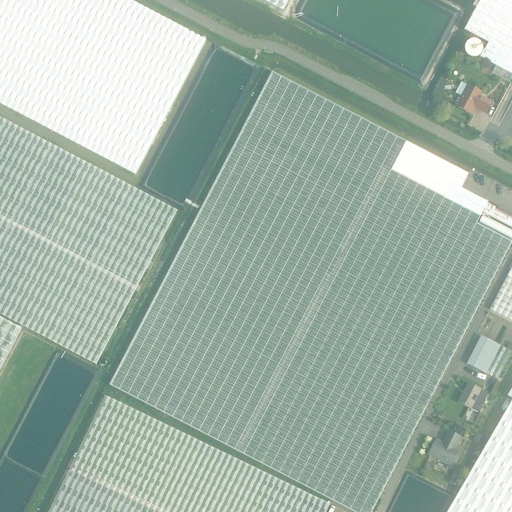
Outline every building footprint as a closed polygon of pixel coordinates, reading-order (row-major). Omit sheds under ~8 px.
[(0,0),(0,104),(134,175),(206,40),(128,0),(0,0)] [(257,0),(283,13),(289,0),(257,0)] [(511,0),(480,0),(464,31),(488,43),(511,56),(511,0)] [(511,76),(511,56),(488,43),(484,50),(483,50),(478,58),(496,67),(492,75),(508,83),(511,76)] [(476,224),(480,217),(390,170),(405,142),(272,73),(109,386),(353,511),(371,511),(511,242),(476,224)] [(433,94),(441,97),(448,80),(440,77),(433,94)] [(477,110),(485,114),(491,103),(480,96),(481,93),(467,86),(460,98),(458,97),(455,103),(457,105),(456,107),(470,114),(474,107),(478,109),(477,110)] [(0,116),(0,312),(52,339),(98,362),(177,207),(0,116)] [(468,175),(405,142),(390,170),(480,217),(487,203),(461,189),(468,175)] [(482,213),(490,217),(495,208),(487,204),(482,213)] [(511,267),(490,310),(511,321),(511,267)] [(0,370),(22,330),(0,318),(0,370)] [(466,364),(497,381),(511,353),(481,337),(466,364)] [(511,511),(511,382),(505,395),(511,399),(446,511),(511,511)] [(458,403),(471,410),(478,413),(487,395),(467,385),(458,403)] [(69,471),(49,511),(325,511),(329,505),(299,491),(197,441),(105,397),(70,470),(69,471)] [(449,433),(445,441),(446,441),(444,445),(436,441),(429,455),(451,467),(458,452),(454,450),(460,438),(449,433)] [(455,472),(451,482),(456,484),(460,474),(455,472)]
